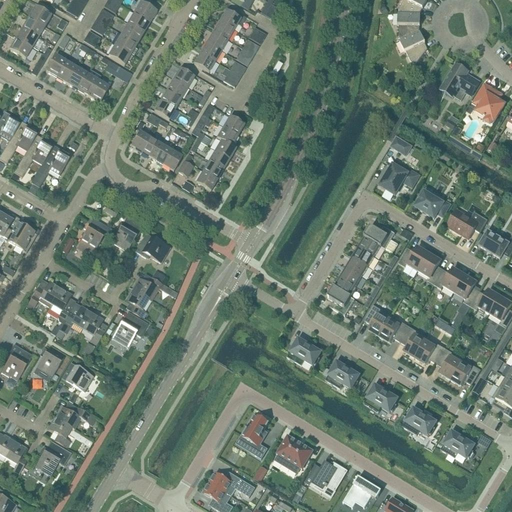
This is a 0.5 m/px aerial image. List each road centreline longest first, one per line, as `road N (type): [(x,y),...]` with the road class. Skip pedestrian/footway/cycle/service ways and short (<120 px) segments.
road 1 (residential): [(444,511),(250,394),(240,395),(172,506)]
road 2 (residential): [(511,287),(365,200),(294,315)]
road 3 (tertiary): [(252,244),(321,105),(341,0)]
road 4 (residential): [(294,315),(511,447)]
road 5 (residential): [(160,52),(240,100),(271,30),(219,0)]
road 6 (tertiary): [(115,473),(231,277)]
road 7 (residential): [(252,244),(153,186),(124,183),(111,168)]
road 8 (residential): [(113,139),(0,70)]
